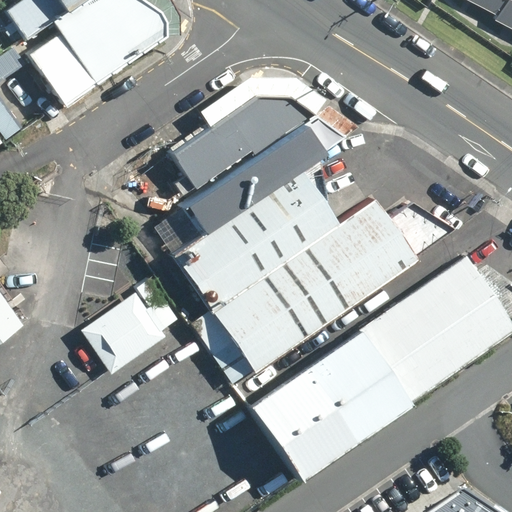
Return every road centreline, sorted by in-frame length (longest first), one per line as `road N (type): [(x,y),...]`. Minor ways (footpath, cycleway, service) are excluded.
road 1 (secondary): [(292,0),(511,149)]
road 2 (residential): [(55,157),(215,52),(259,0)]
